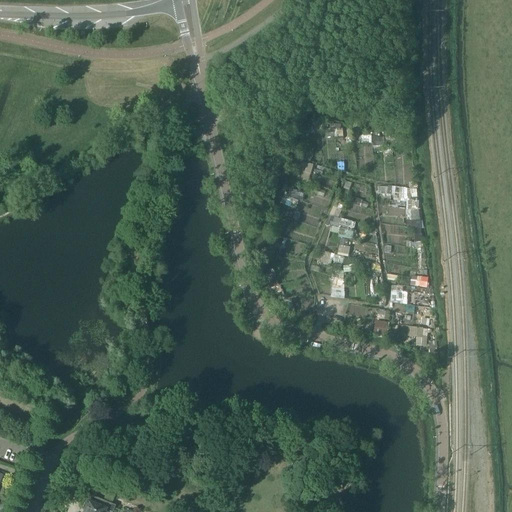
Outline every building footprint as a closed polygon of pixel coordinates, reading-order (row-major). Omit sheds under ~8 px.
[(330,216),(341,219),(342,216),(343,212),(338,210),(333,208),(330,216)] [(330,216),(326,225),(340,229),(341,224),(340,223),(341,220),(330,216)] [(226,450),(231,450),(230,457),(231,457),(233,451),(232,451),(233,442),(225,441),(224,450),(224,456),(225,456),(226,450)] [(296,466),(297,466),(299,460),(300,451),(292,450),(291,459),(291,465),(292,465),(293,459),(297,459),(296,466)] [(322,477),(330,486),(341,475),(333,466),(322,477)] [(162,484),(169,494),(181,484),(174,475),(162,484)] [(296,502),(296,503),(302,501),(310,497),(307,490),(299,494),(299,493),(294,497),(294,498),(300,495),(301,499),(296,502)] [(108,496),(105,501),(113,504),(115,499),(108,496)] [(103,511),(105,510),(109,511),(111,511),(113,507),(94,498),(91,504),(89,503),(88,502),(88,503),(85,502),(82,509),(85,510),(84,511),(103,511)]
